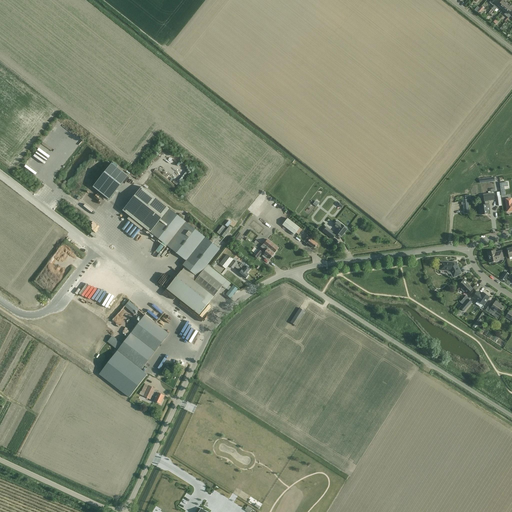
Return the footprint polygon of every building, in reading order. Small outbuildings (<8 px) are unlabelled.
[(500,8),(503,11),(508,5),(503,1),(501,3),(498,1),(494,7),(498,10),(500,8)] [(511,8),(508,5),(503,11),(505,13),(504,15),(507,18),(505,21),(506,22),(510,17),(511,14),(511,12),(511,11),(511,9),(511,8)] [(109,200),(128,176),(112,163),(93,187),(109,200)] [(140,186),(122,209),(152,233),(187,261),(183,266),(185,267),(168,289),(199,315),(223,286),(227,289),(231,283),(208,264),(220,249),(170,209),(140,186)] [(95,198),(97,196),(87,189),(82,196),(93,204),(96,199),(95,198)] [(480,206),(481,215),(489,214),(488,211),(490,210),(489,205),(489,201),(494,200),(494,194),(483,195),(484,201),(485,201),(485,205),(480,206)] [(117,200),(114,205),(115,205),(112,210),(115,212),(121,202),(117,200)] [(295,235),(300,228),(288,219),(283,226),(295,235)] [(342,225),(337,221),(334,226),(338,229),(335,232),(341,237),(347,229),(342,225)] [(223,226),(217,233),(220,234),(226,228),(223,226)] [(230,227),(222,236),(224,238),(232,228),(230,227)] [(333,239),(336,235),(327,227),(323,231),(333,239)] [(239,232),(234,238),(238,241),(243,235),(239,232)] [(315,248),(318,244),(309,236),(304,242),(307,244),(308,243),(315,248)] [(263,245),(261,247),(266,251),(264,254),(262,256),(266,259),(268,257),(270,259),(274,254),(278,248),(268,240),(263,245)] [(161,242),(154,251),(157,254),(164,244),(161,242)] [(258,257),(262,252),(259,249),(254,254),(258,257)] [(495,251),(488,252),(490,263),(497,261),(503,259),(501,251),(497,252),(498,253),(496,253),(495,251)] [(227,255),(220,264),(226,269),(233,259),(227,255)] [(233,269),(238,263),(234,260),(230,266),(233,269)] [(247,273),(251,269),(247,266),(246,267),(242,263),(242,264),(241,262),(239,265),(240,266),(240,267),(242,268),(241,269),(242,270),(239,273),(246,279),(249,275),(247,273)] [(441,262),(440,269),(447,269),(447,271),(447,272),(448,273),(449,274),(450,274),(452,274),(453,277),(461,274),(457,265),(456,265),(456,264),(455,264),(453,264),(453,263),(441,262)] [(505,272),(501,279),(504,281),(509,274),(505,272)] [(468,294),(473,289),(464,280),(459,285),(462,288),(461,289),(464,292),(464,291),(468,294)] [(228,290),(231,293),(236,288),(233,285),(228,290)] [(477,292),(473,297),(477,301),(476,304),(481,308),(483,305),(484,305),(490,297),(483,293),(481,295),(477,292)] [(460,302),(463,305),(469,299),(468,299),(469,298),(466,296),(460,302)] [(469,299),(463,305),(460,308),(464,312),(472,302),(469,299)] [(220,314),(227,302),(225,301),(217,313),(220,314)] [(491,302),(486,310),(491,314),(493,310),(500,314),(504,308),(498,304),(499,303),(496,302),(494,304),(491,302)] [(296,326),(305,311),(300,308),(291,323),(296,326)] [(118,350),(118,351),(100,374),(131,397),(148,374),(142,369),(169,333),(145,315),(123,344),(112,336),(107,342),(118,350)] [(180,324),(173,318),(166,328),(173,333),(180,324)] [(161,405),(165,396),(159,393),(159,392),(155,390),(156,389),(149,386),(144,397),(151,400),(153,396),(156,398),(155,402),(161,405)]
